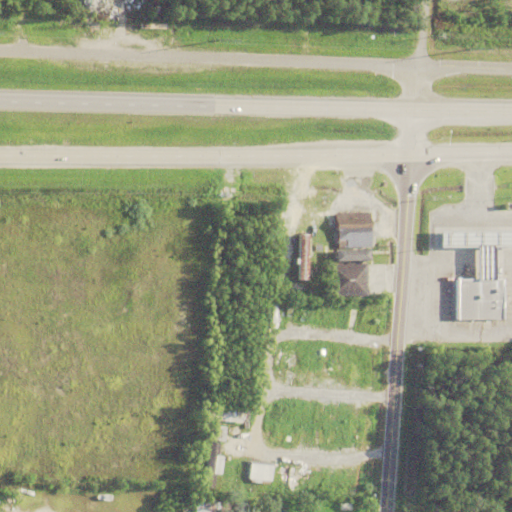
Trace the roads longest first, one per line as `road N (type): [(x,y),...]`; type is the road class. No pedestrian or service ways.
road 1 (primary): [(416,108),(0,96)]
road 2 (primary): [(0,158),(412,158)]
road 3 (tertiary): [(416,108),(384,511)]
